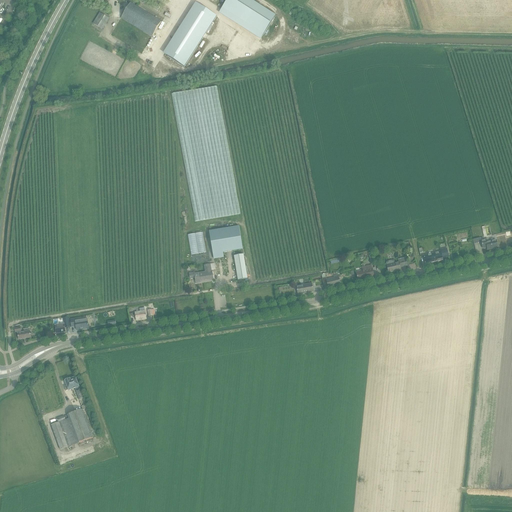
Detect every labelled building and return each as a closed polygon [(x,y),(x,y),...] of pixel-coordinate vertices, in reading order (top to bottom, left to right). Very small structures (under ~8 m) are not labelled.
[(275,16),(249,0),(227,0),(222,9),(263,35),(275,16)] [(152,37),(159,26),(161,22),(130,3),(128,7),(121,18),(152,37)] [(200,6),(167,57),(184,67),(217,17),(200,6)] [(99,13),(93,24),(102,30),(109,19),(99,13)] [(142,58),(146,51),(126,39),(122,45),(142,58)] [(239,226),(209,231),(213,254),(243,250),(239,226)] [(195,237),(198,257),(206,256),(203,236),(195,237)] [(480,238),(473,240),(474,244),(481,243),(482,244),(483,249),(487,248),(487,250),(498,248),(496,243),(496,241),(488,242),(487,239),(481,241),(480,238)] [(448,257),(447,252),(446,249),(440,250),(440,252),(426,256),(424,256),(425,264),(442,261),(442,259),(448,257)] [(243,254),(234,256),(238,280),(247,279),(243,254)] [(386,263),(386,265),(389,273),(401,270),(400,267),(407,266),(405,259),(401,260),(401,262),(395,263),(394,261),(393,260),(387,262),(386,263)] [(196,284),(200,283),(214,281),(212,271),(211,271),(210,265),(204,266),(206,272),(195,274),(194,272),(189,273),(190,279),(195,278),(196,284)] [(356,273),(357,276),(358,281),(374,277),(371,265),(362,268),(362,269),(362,271),(359,272),(356,273)] [(334,276),(334,278),(326,280),(326,278),(322,279),(323,285),(327,284),(328,288),(340,285),(338,275),(334,276)] [(296,286),(297,290),(298,295),(313,292),(312,284),(296,286)] [(135,313),(135,316),(136,321),(146,319),(145,311),(144,308),(139,309),(140,312),(135,313)] [(55,326),(56,329),(56,334),(65,332),(65,328),(69,327),(68,319),(63,319),(64,324),(55,326)] [(71,320),(71,322),(72,327),(76,326),(77,330),(89,329),(88,325),(87,319),(75,321),(75,319),(71,320)] [(24,332),(22,333),(18,334),(18,339),(30,338),(30,333),(29,329),(24,330),(24,332)] [(83,398),(77,382),(75,377),(65,381),(67,386),(64,387),(66,391),(68,390),(68,391),(75,389),(79,401),(84,399),(84,398),(83,398)] [(58,422),(51,425),(60,450),(93,438),(91,433),(83,410),(57,419),(58,422)]
